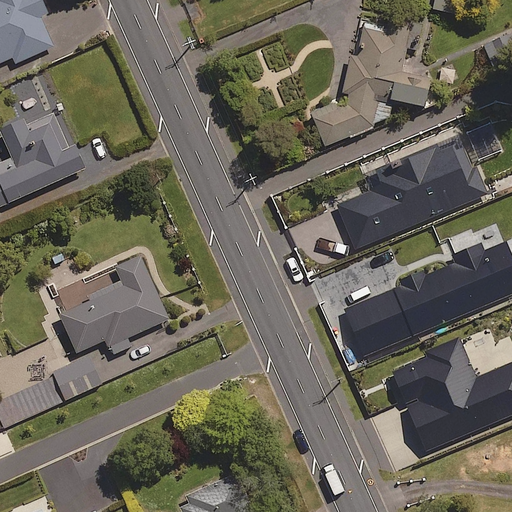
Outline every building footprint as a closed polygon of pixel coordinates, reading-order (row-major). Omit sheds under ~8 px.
[(42,0),(0,0),(0,60),(11,55),(14,61),(52,44),(40,17),(48,13),(42,0)] [(324,141),(348,132),(350,136),(373,127),(372,122),(389,114),(392,96),(423,102),(429,74),(400,69),(405,46),(416,48),(418,37),(362,26),(357,54),(346,52),(339,88),(349,91),(347,102),(314,116),(324,141)] [(0,122),(0,132),(11,156),(0,161),(0,178),(2,183),(0,183),(0,205),(89,166),(76,136),(67,140),(52,105),(24,117),(22,113),(0,122)] [(484,192),(458,131),(366,170),(372,185),(335,201),(355,246),(484,192)] [(421,274),(419,268),(398,277),(400,283),(343,307),(362,350),(511,287),(511,261),(503,240),(483,249),(479,241),(454,251),(457,259),(421,274)] [(168,316),(139,253),(114,264),(121,278),(57,307),(76,350),(104,337),(111,353),(130,344),(126,335),(168,316)] [(511,360),(475,375),(458,335),(424,349),(427,356),(393,370),(424,446),(511,408),(511,360)] [(56,375),(67,397),(102,382),(89,353),(54,369),(56,375)] [(67,397),(56,375),(0,399),(0,417),(3,424),(67,397)] [(249,511),(253,511),(236,471),(185,492),(189,501),(180,505),(183,511),(249,511)]
